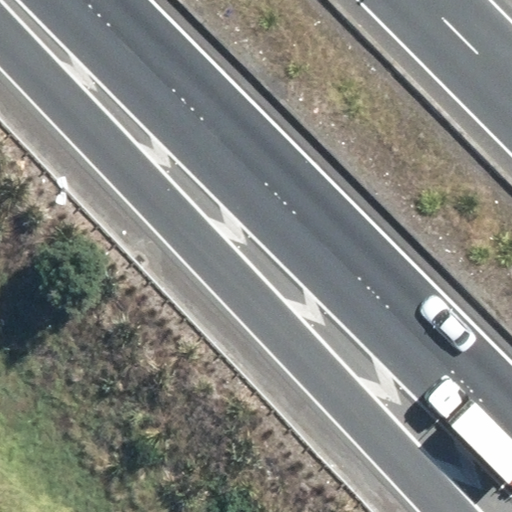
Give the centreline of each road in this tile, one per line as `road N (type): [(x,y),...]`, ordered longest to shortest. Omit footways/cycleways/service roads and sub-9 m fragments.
road 1 (motorway): [(452,511),(0,9)]
road 2 (motorway): [(511,454),(60,0)]
road 3 (motorway): [(388,0),(511,122)]
